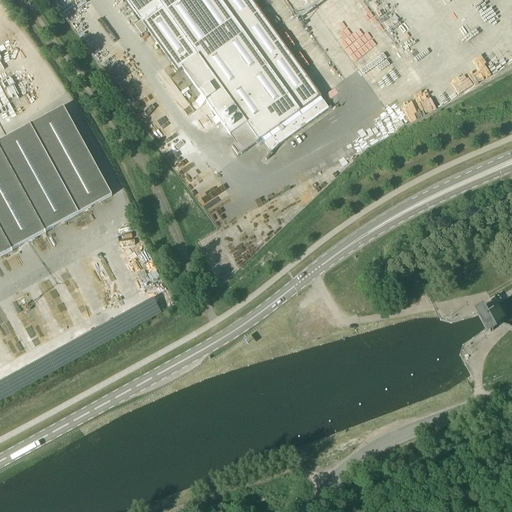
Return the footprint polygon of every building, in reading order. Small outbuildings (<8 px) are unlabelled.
[(125,0),(141,21),(134,25),(141,35),(146,32),(145,30),(146,29),(177,72),(191,62),(194,66),(184,72),(202,97),(195,102),(200,108),(206,103),(216,117),(220,122),(230,137),(246,125),(252,133),(231,147),(238,157),(257,143),(260,146),(264,143),(272,153),(278,147),(331,108),(331,107),(329,109),(250,0),(125,0)] [(138,22),(134,16),(130,19),(134,25),(138,22)] [(0,257),(12,251),(12,252),(13,252),(12,251),(45,233),(45,234),(46,234),(45,233),(112,196),(63,108),(0,142),(0,257)] [(216,117),(212,120),(216,125),(220,122),(216,117)] [(153,300),(86,333),(88,338),(93,335),(98,346),(161,315),(153,300)]
